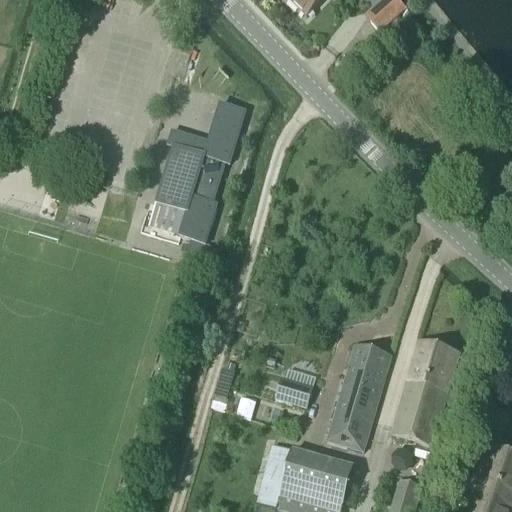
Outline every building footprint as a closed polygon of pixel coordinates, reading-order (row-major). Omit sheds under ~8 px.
[(285,0),(287,2),(306,20),(324,1),(323,0),(285,0)] [(388,0),(365,20),(365,21),(379,36),(405,13),(393,0),(388,0)] [(229,167),(245,116),(220,108),(208,146),(178,137),(156,207),(187,216),(180,240),(191,243),(186,259),(205,265),(209,251),(204,250),(216,208),(212,207),(225,166),(229,167)] [(475,206),(494,184),(479,171),(460,193),(475,206)] [(458,411),(464,393),(450,387),(459,360),(419,348),(391,439),(432,451),(445,407),(458,411)] [(363,456),(391,360),(355,349),(327,445),(363,456)] [(274,403),(305,413),(311,391),(281,382),(274,403)] [(292,456),(271,453),(256,510),(267,511),(343,511),(354,472),(292,455),(292,456)] [(511,511),(511,462),(487,454),(479,480),(473,481),(469,491),(475,497),(469,511),(511,511)] [(416,511),(422,493),(399,486),(391,511),(416,511)]
